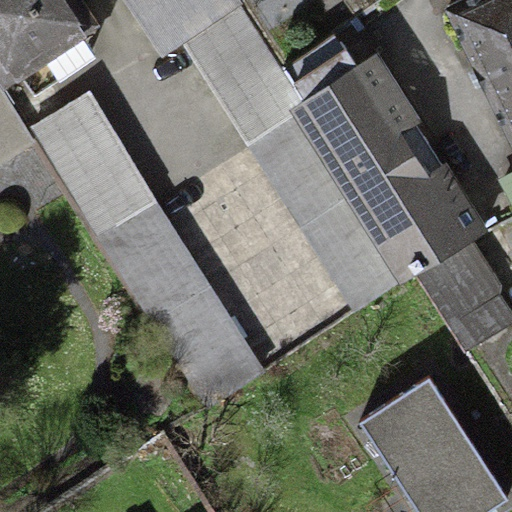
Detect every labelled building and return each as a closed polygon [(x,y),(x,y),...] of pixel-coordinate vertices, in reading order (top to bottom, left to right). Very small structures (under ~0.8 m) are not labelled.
[(64,0),(0,0),(0,83),(2,86),(86,32),(64,0)] [(237,0),(122,0),(159,57),(183,44),(353,315),(417,275),(282,69),(237,0)] [(511,0),(457,0),(448,5),(511,137),(511,0)] [(338,33),(282,69),(417,275),(419,277),(468,245),(487,233),(416,126),(404,134),(358,64),(338,33)] [(377,51),(358,64),(404,134),(416,126),(422,122),(377,51)] [(0,161),(29,138),(0,91),(0,161)] [(90,92),(32,127),(202,407),(260,372),(90,92)] [(511,172),(502,178),(511,196),(511,172)] [(419,277),(467,351),(511,321),(511,312),(468,245),(419,277)] [(429,380),(362,421),(419,511),(491,511),(507,503),(429,380)]
